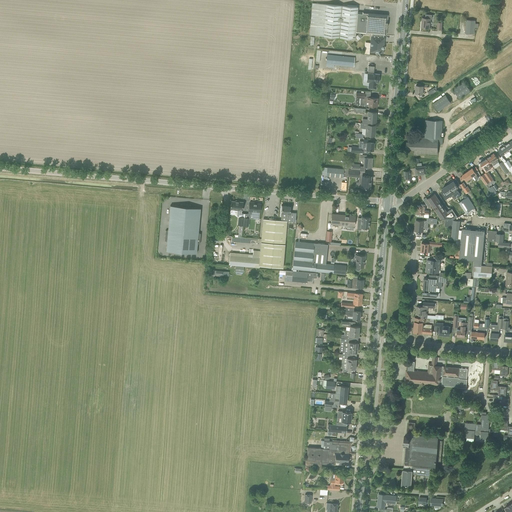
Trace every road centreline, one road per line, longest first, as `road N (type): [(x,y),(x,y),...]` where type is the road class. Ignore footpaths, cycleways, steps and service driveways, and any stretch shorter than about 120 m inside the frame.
road 1 (unclassified): [(387,201),(0,167)]
road 2 (tertiary): [(387,201),(406,0)]
road 3 (tertiary): [(358,511),(372,431),(373,340)]
road 4 (residential): [(387,201),(399,201),(511,126)]
road 5 (tertiary): [(373,340),(387,201)]
